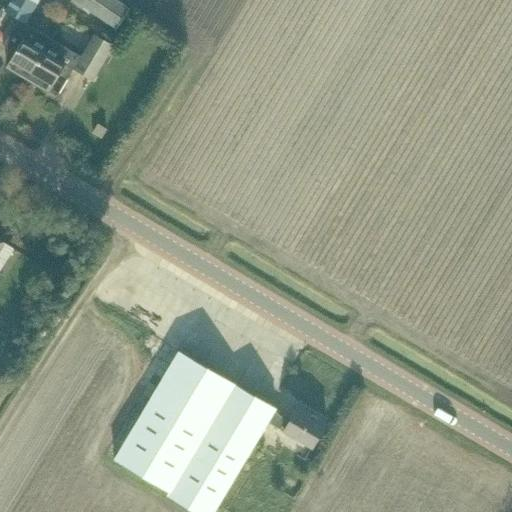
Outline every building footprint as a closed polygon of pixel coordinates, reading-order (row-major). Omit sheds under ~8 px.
[(12,0),(6,12),(19,20),(19,19),(30,26),(45,0),(12,0)] [(130,9),(117,0),(72,0),(116,29),(130,9)] [(45,51),(52,39),(30,26),(19,19),(19,20),(5,46),(15,52),(6,68),(27,81),(45,51)] [(89,40),(96,29),(82,20),(75,31),(89,40)] [(64,46),(52,39),(45,51),(27,81),(48,93),(49,91),(58,96),(74,69),(93,81),(114,46),(94,34),(81,56),(64,46)] [(108,129),(98,123),(93,133),(102,138),(108,129)] [(70,275),(79,260),(71,255),(62,270),(70,275)] [(290,421),(274,411),(276,409),(179,351),(114,460),(202,511),(215,511),(269,423),(312,448),(328,422),(299,405),(290,421)]
